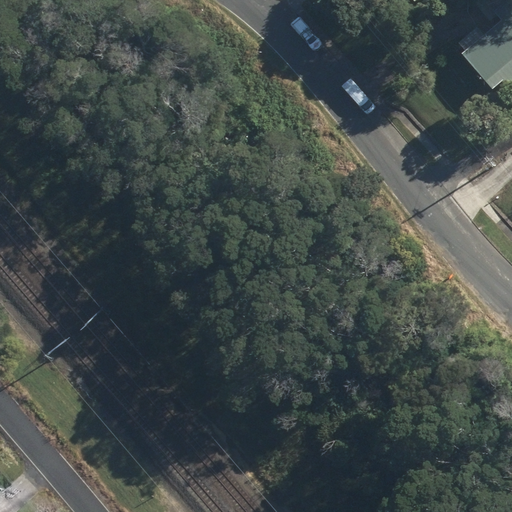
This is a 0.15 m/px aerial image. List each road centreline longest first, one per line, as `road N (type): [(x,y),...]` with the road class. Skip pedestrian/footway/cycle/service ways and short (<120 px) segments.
road 1 (residential): [(511,294),(251,0)]
road 2 (residential): [(90,511),(0,405)]
